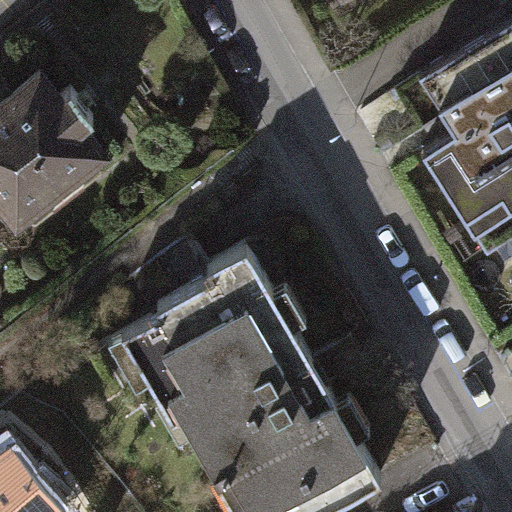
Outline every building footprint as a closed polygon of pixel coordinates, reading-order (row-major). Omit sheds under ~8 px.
[(452,122),(420,142),(484,243),(511,225),(511,9),(418,68),(452,122)] [(57,90),(38,66),(0,95),(0,196),(13,212),(99,146),(80,121),(94,110),(70,79),(57,90)] [(309,351),(246,237),(204,260),(209,268),(154,298),(158,306),(120,327),(158,396),(170,390),(217,475),(230,469),(253,511),(310,511),(377,475),(324,379),(309,351)] [(349,329),(309,351),(324,379),(364,357),(349,329)] [(8,441),(0,447),(0,511),(50,511),(60,504),(8,441)]
